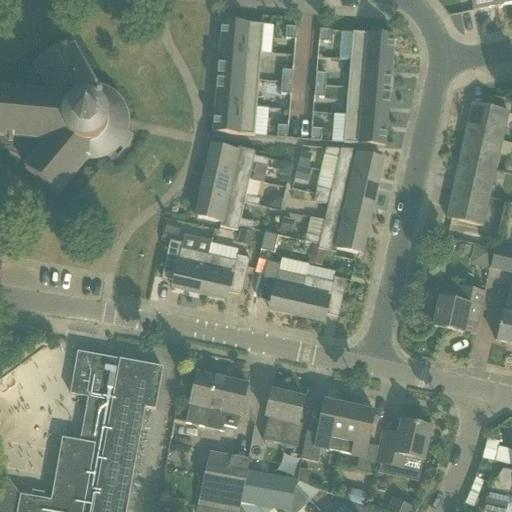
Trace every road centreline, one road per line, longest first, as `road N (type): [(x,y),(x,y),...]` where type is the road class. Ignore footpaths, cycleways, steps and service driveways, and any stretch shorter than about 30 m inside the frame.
road 1 (unclassified): [(377,371),(0,298)]
road 2 (residential): [(377,371),(447,68)]
road 3 (residential): [(438,511),(457,482),(476,393)]
